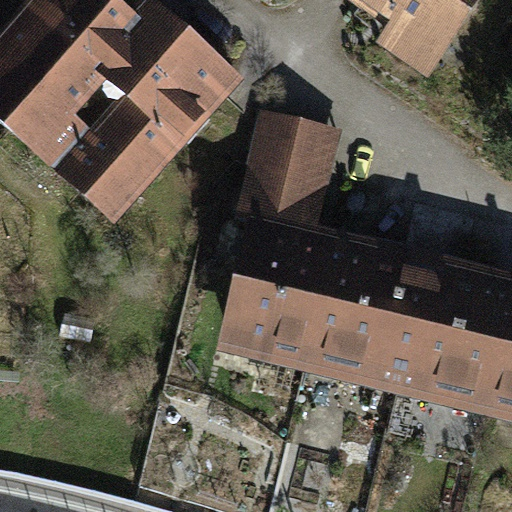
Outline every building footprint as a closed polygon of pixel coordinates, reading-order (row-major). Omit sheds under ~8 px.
[(52,18),(32,41),(81,84),(135,24),(108,0),(81,0),(60,25),(52,18)] [(354,0),(362,6),(366,0),(377,0),(390,8),(387,12),(429,42),(448,16),(453,19),(467,16),(479,0),(354,0)] [(234,80),(152,6),(135,24),(81,84),(164,158),(234,80)] [(0,121),(110,219),(164,158),(81,84),(32,41),(0,77),(0,121)] [(264,115),(252,163),(326,181),(336,132),(264,115)] [(238,220),(263,226),(265,219),(314,231),(326,181),(252,163),(238,220)] [(308,353),(332,255),(261,238),(237,336),(308,353)] [(379,370),(403,273),(332,255),(308,353),(379,370)] [(420,380),(444,282),(447,268),(407,258),(403,273),(379,370),(420,380)] [(491,397),(511,314),(511,299),(444,282),(420,380),(491,397)] [(511,314),(491,397),(511,402),(511,314)]
